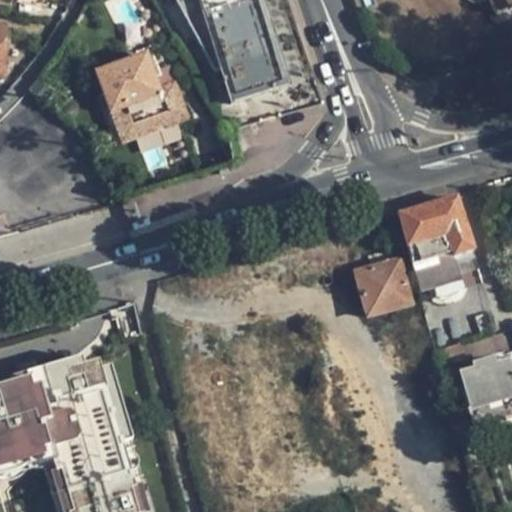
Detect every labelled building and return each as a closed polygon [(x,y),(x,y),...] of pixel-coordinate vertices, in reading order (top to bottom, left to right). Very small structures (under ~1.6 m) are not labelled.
[(174,0),(181,12),(214,0),(174,0)] [(288,86),(260,0),(214,0),(181,12),(213,70),(219,68),(231,103),(288,86)] [(511,0),(489,0),(491,5),(496,16),(511,8),(511,0)] [(109,113),(111,113),(123,109),(131,131),(154,124),(155,130),(187,118),(173,82),(156,88),(144,55),(95,72),(109,113)] [(0,198),(14,188),(29,208),(87,164),(38,98),(0,126),(0,198)] [(122,142),(155,130),(154,124),(131,131),(123,109),(111,113),(122,142)] [(453,256),(472,250),(456,196),(396,214),(418,294),(435,289),(438,296),(463,289),(453,256)] [(366,316),(409,304),(398,261),(354,272),(366,316)] [(427,327),(433,350),(457,343),(496,331),(489,309),(427,327)] [(461,360),(457,343),(433,350),(440,374),(449,371),(447,364),(461,360)] [(0,464),(36,454),(51,462),(65,511),(141,511),(97,360),(83,365),(81,357),(64,362),(66,370),(0,388),(0,464)] [(470,364),(472,370),(459,374),(471,412),(468,413),(470,421),(474,424),(511,413),(511,380),(507,361),(494,365),(492,359),(470,364)]
